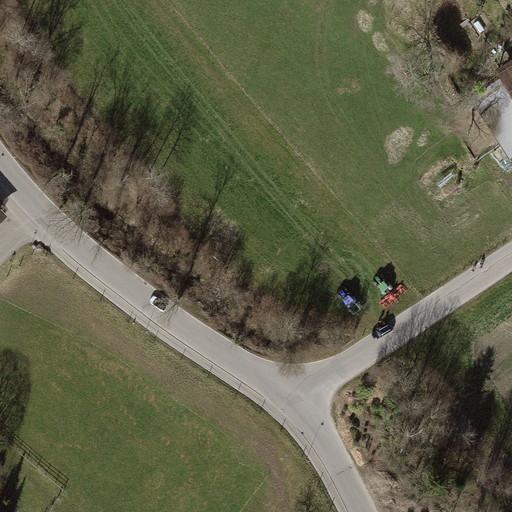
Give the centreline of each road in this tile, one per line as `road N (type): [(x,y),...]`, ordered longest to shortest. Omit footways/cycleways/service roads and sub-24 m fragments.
road 1 (residential): [(0,161),(43,213),(118,278),(293,400)]
road 2 (residential): [(293,400),(511,258)]
road 3 (residential): [(362,511),(319,430),(293,400)]
